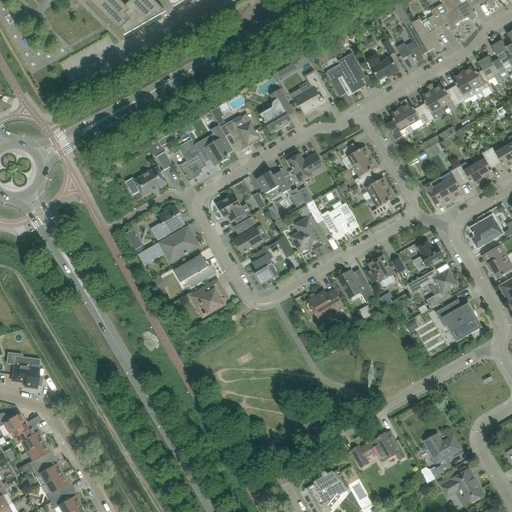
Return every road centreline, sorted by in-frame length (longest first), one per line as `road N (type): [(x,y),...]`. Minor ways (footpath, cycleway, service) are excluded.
road 1 (residential): [(362,113),(316,128),(207,190),(199,214),(245,295),(258,302),(412,212)]
road 2 (residential): [(304,511),(282,470),(484,349),(499,350)]
road 3 (secondary): [(214,511),(70,265)]
road 4 (secondary): [(104,119),(313,0)]
road 5 (residential): [(511,14),(470,50),(362,113)]
road 6 (residential): [(109,511),(52,414),(0,397)]
road 7 (residential): [(499,350),(501,316),(455,229)]
road 8 (residential): [(511,503),(479,438),(484,423),(511,408)]
